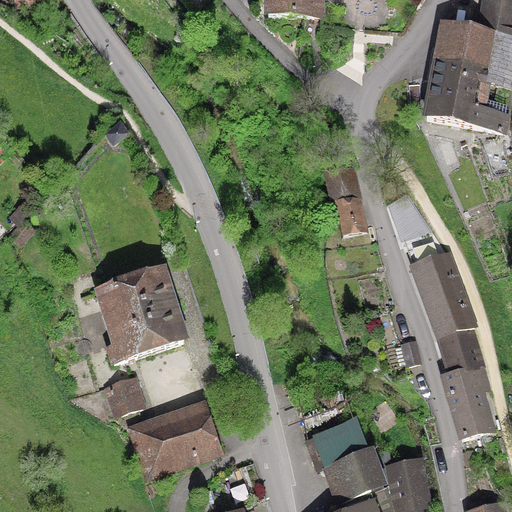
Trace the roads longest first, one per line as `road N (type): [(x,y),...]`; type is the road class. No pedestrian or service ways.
road 1 (residential): [(76,0),(168,130),(204,203),(284,511)]
road 2 (residential): [(359,109),(375,204),(445,426),(457,511)]
road 3 (residential): [(359,109),(459,255),(483,315),(511,449)]
road 4 (residential): [(445,0),(359,109)]
